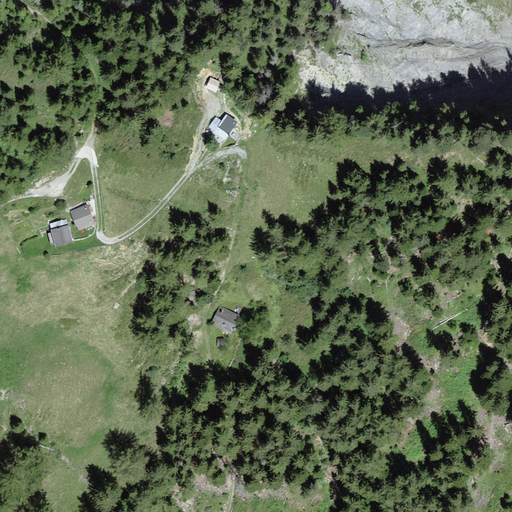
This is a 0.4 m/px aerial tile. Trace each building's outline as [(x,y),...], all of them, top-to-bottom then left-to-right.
[(213,81),(204,77),(200,88),(209,91),(213,81)] [(217,120),(212,116),(205,125),(211,130),(210,132),(218,138),(227,125),(218,118),(217,120)] [(80,203),(64,209),(71,228),(87,223),(80,203)] [(61,224),(45,228),(48,245),(65,242),(61,224)] [(233,314),(216,306),(207,324),(224,332),(233,314)]
